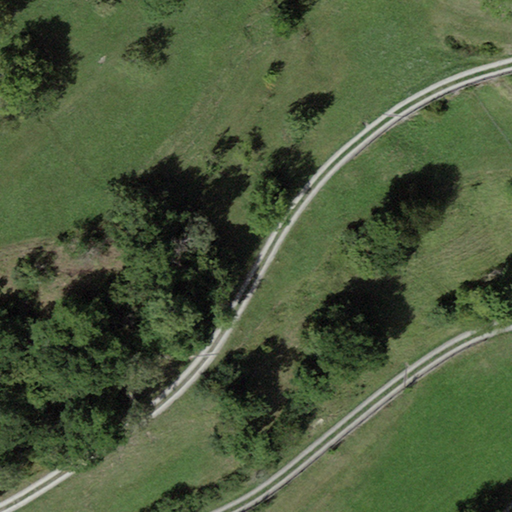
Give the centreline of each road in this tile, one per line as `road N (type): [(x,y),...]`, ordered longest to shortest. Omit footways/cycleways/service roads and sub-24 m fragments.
road 1 (track): [(0,508),(67,471),(186,379),(303,197),(389,115),(474,67),(511,57)]
road 2 (track): [(511,322),(423,360),(299,458),(208,511)]
